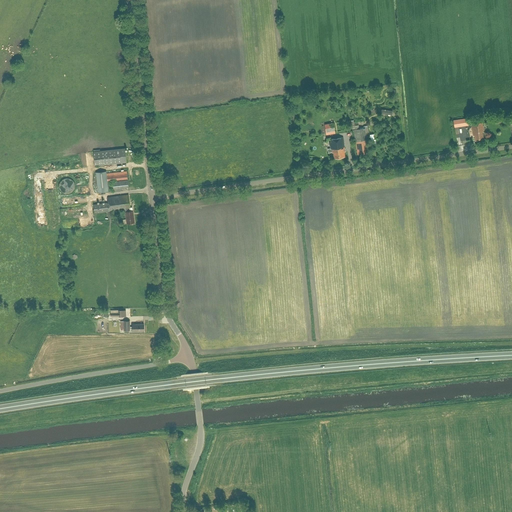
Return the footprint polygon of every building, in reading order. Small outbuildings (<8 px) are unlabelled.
[(453,120),(454,127),(468,125),(467,118),(453,120)] [(332,121),(324,123),(326,133),(335,131),(332,121)] [(482,131),(483,131),(482,121),(471,123),(472,132),(473,132),(474,140),(483,139),(482,131)] [(357,154),(368,152),(364,127),(353,129),(357,154)] [(343,137),(329,139),(330,148),(331,147),(332,152),(333,151),(334,157),(345,156),(344,151),(345,151),(343,137)] [(93,152),(95,165),(126,162),(125,149),(93,152)] [(113,180),(113,181),(112,181),(113,189),(128,187),(127,179),(127,171),(106,173),(106,171),(96,172),(98,192),(108,191),(107,181),(113,180)] [(127,223),(134,222),(133,210),(129,211),(129,207),(130,207),(128,194),(107,197),(108,202),(93,204),(94,213),(125,209),(125,211),(127,223)] [(132,331),(144,331),(144,324),(132,324),(132,326),(130,327),(129,321),(123,321),(124,330),(130,330),(130,329),(132,329),(132,331)]
